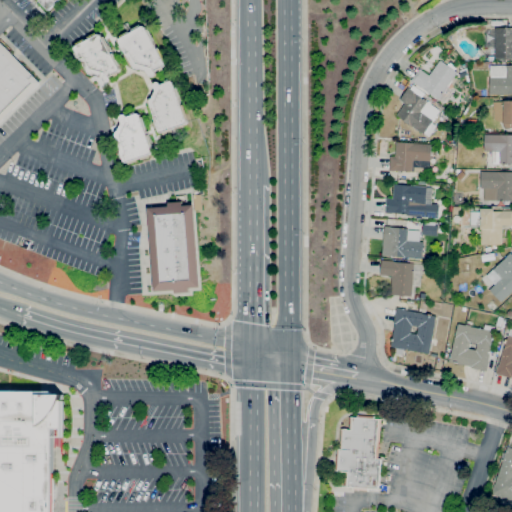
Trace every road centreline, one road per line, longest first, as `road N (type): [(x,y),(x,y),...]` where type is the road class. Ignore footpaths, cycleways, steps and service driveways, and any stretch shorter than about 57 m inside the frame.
road 1 (residential): [(366,375),(368,336),(352,293),(373,82),(428,19),(472,5),(511,5)]
road 2 (primary): [(291,360),(286,0)]
road 3 (tertiary): [(253,355),(0,282)]
road 4 (tertiary): [(10,311),(222,360),(253,355)]
road 5 (primary): [(252,187),(253,355)]
road 6 (primary): [(307,511),(315,407),(327,389),(366,375)]
road 7 (primary): [(253,355),(251,511)]
road 8 (primary): [(283,511),(282,386),(291,360)]
road 9 (tertiary): [(366,375),(511,411)]
